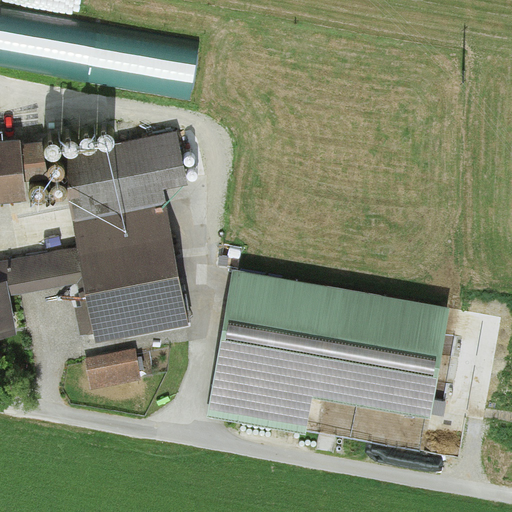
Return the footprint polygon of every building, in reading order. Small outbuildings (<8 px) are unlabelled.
[(5,13),(0,44),(0,64),(188,96),(196,45),(5,13)] [(66,152),(83,245),(88,271),(99,331),(187,315),(162,183),(185,179),(177,132),(66,152)] [(0,140),(0,193),(29,190),(26,171),(22,141),(22,137),(0,140)] [(22,141),(26,171),(49,168),(45,138),(22,141)] [(5,276),(7,286),(88,271),(83,245),(2,260),(5,276)] [(450,303),(237,267),(213,409),(306,424),(312,386),(433,406),(450,303)] [(5,276),(0,276),(0,327),(15,325),(7,286),(5,276)] [(131,350),(85,358),(90,387),(136,378),(131,350)]
